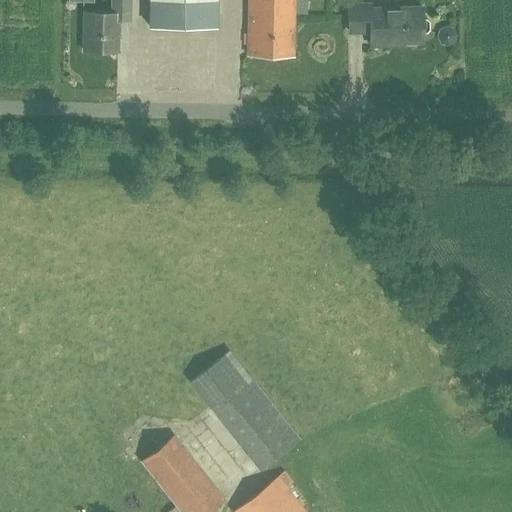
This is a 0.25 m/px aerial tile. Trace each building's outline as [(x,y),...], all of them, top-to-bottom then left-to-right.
[(130,20),(129,0),(112,0),(113,13),(85,13),(84,51),(118,52),(119,20),(130,20)] [(218,0),(149,0),(149,9),(149,27),(219,27),(218,0)] [(308,0),(248,0),(247,55),(294,56),(295,15),(308,16),(308,0)] [(396,41),(424,41),(423,8),(407,9),(406,7),(373,8),(373,3),(350,3),(351,31),(373,31),(373,44),(396,43),(396,41)] [(299,439),(229,350),(190,381),(210,407),(260,469),(299,439)] [(204,511),(223,498),(173,435),(142,460),(177,505),(167,511),(204,511)] [(285,471),(279,476),(233,511),(307,511),(287,486),(294,482),(285,471)]
